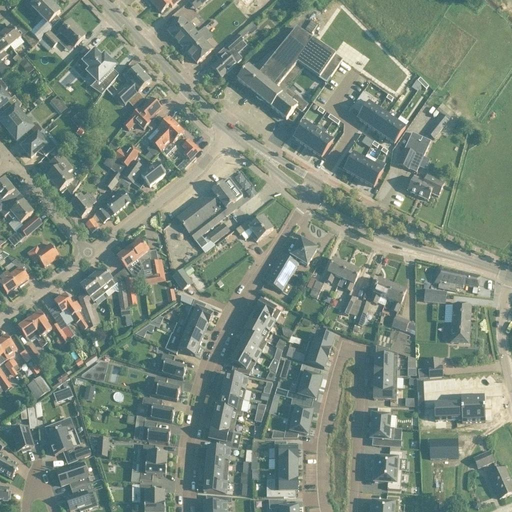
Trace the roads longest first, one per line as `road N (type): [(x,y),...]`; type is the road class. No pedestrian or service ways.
road 1 (residential): [(308,196),(217,346),(194,425),(187,511)]
road 2 (residential): [(353,511),(360,352),(344,349),(322,434),(325,511)]
road 3 (residential): [(90,254),(195,172),(232,132)]
road 4 (tertiary): [(232,132),(101,0)]
road 5 (tertiary): [(308,196),(408,245),(453,256)]
road 6 (tertiary): [(453,256),(318,183)]
road 7 (residential): [(90,254),(11,162)]
